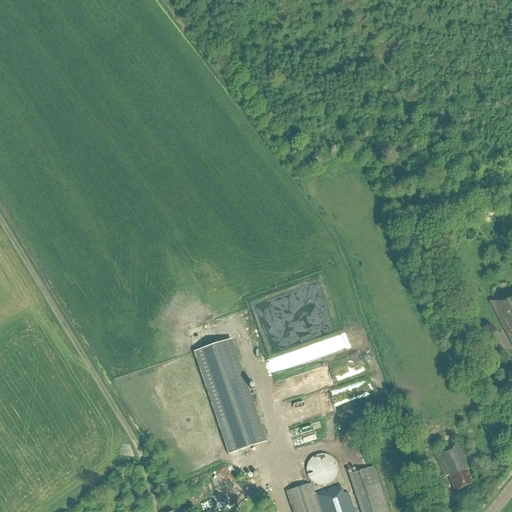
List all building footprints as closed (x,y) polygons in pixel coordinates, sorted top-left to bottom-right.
[(511,290),(490,302),(511,344),(511,290)] [(231,340),(194,353),(228,455),(266,442),(231,340)] [(458,441),(433,452),(442,472),(445,478),(448,477),(455,493),(473,484),(467,471),(470,470),(458,441)] [(307,467),(307,472),(308,477),(311,481),(315,484),(320,485),(325,485),(330,484),(334,480),(337,477),(338,472),(338,468),(336,463),(334,460),(331,457),(329,455),(326,455),(322,454),(317,455),(312,458),(309,462),(307,467)] [(312,485),(286,493),(291,511),(387,511),(378,482),(373,468),(349,476),(354,491),(360,511),(353,511),(348,494),(344,495),(341,487),(315,495),(312,485)]
